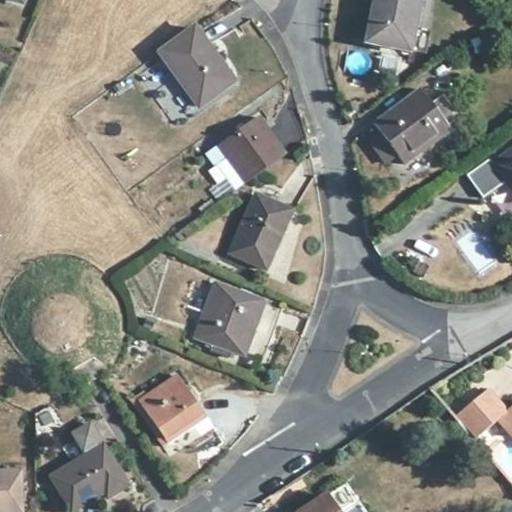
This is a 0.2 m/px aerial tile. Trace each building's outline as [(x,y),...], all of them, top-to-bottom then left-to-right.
[(420,0),(374,0),(366,43),(411,52),(420,0)] [(233,83),(194,28),(159,53),(198,108),(233,83)] [(160,60),(139,75),(176,126),(198,111),(160,60)] [(432,104),(423,91),(375,125),(380,133),(399,158),(405,167),(452,132),(448,126),(459,118),(443,96),(432,104)] [(284,155),(257,118),(220,146),(228,157),(216,166),(233,191),(246,182),(284,155)] [(399,158),(380,133),(368,142),(387,166),(399,158)] [(511,150),(493,163),(491,160),(468,176),(483,198),(507,182),(511,189),(511,150)] [(291,212),(257,197),(231,255),(265,270),(291,212)] [(264,303),(218,286),(197,340),(213,345),(210,352),(227,358),(230,352),(244,357),(261,363),(282,310),(264,303)] [(65,291),(56,291),(47,292),(38,297),(32,301),(27,308),(23,318),(21,325),(22,334),(25,343),(29,349),(32,354),(39,358),(45,362),(51,363),(58,363),(66,362),(72,361),(80,375),(76,392),(74,396),(88,390),(104,381),(112,371),(96,365),(87,349),(90,344),(93,336),(94,326),(93,320),(90,312),(85,303),(78,297),(72,294),(65,291)] [(202,413),(179,378),(149,399),(140,404),(164,439),(202,413)] [(511,405),(506,410),(488,389),(455,416),(474,439),(497,419),(511,434),(511,405)] [(136,396),(140,404),(149,399),(144,392),(136,396)] [(164,439),(140,404),(136,396),(131,400),(163,449),(208,420),(202,413),(164,439)] [(103,447),(90,426),(72,437),(85,458),(103,447)] [(128,487),(103,447),(85,458),(51,478),(70,511),(74,511),(105,494),(108,498),(128,487)] [(0,511),(20,511),(19,474),(0,474),(0,511)] [(365,511),(346,484),(304,511),(365,511)]
